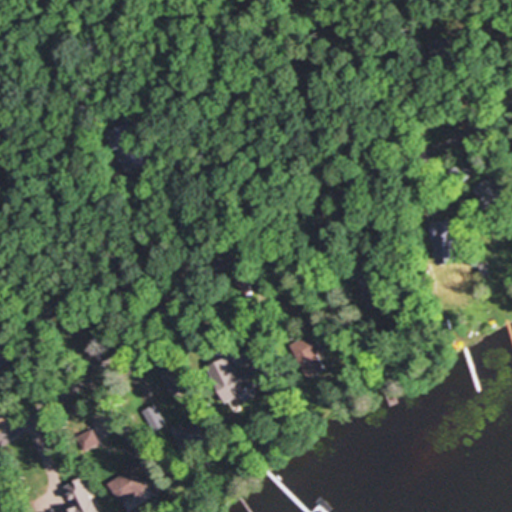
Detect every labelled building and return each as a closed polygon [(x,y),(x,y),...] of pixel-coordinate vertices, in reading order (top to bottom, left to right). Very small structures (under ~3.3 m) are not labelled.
[(467,181),(483,168),(474,157),(458,169),(467,181)] [(511,197),(511,195),(503,175),(475,187),(486,210),(511,197)] [(242,282),(248,295),(257,291),(251,278),(242,282)] [(336,376),(317,335),(294,346),(313,386),(336,376)] [(228,406),(238,427),(278,406),(267,386),(228,406)] [(147,412),(153,424),(165,417),(158,406),(147,412)] [(184,446),(192,457),(209,445),(201,434),(184,446)] [(109,484),(126,511),(131,511),(157,496),(137,466),(109,484)] [(67,488),(75,508),(66,511),(99,511),(85,480),(67,488)]
